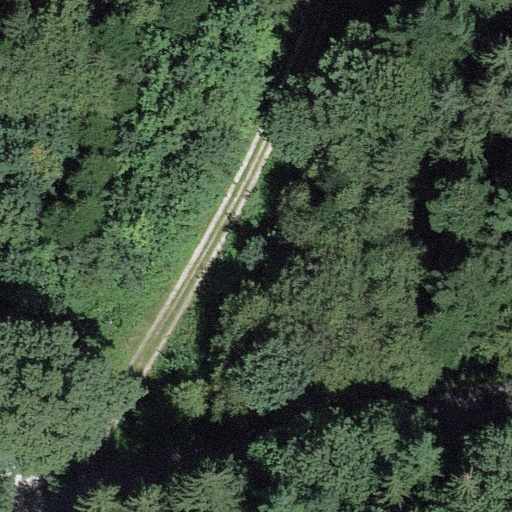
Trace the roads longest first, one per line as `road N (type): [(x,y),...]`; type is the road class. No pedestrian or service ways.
road 1 (track): [(317,0),(214,252),(71,511)]
road 2 (unclassified): [(70,511),(244,461),(511,406)]
